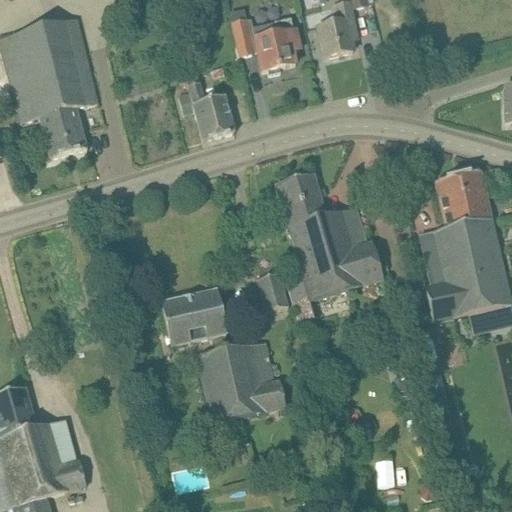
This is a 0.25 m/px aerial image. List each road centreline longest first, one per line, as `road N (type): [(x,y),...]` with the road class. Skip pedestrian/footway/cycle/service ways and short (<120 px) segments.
road 1 (tertiary): [(0,224),(317,131),(395,130)]
road 2 (unclassified): [(395,130),(412,106),(511,73)]
road 3 (tertiary): [(511,160),(395,130)]
